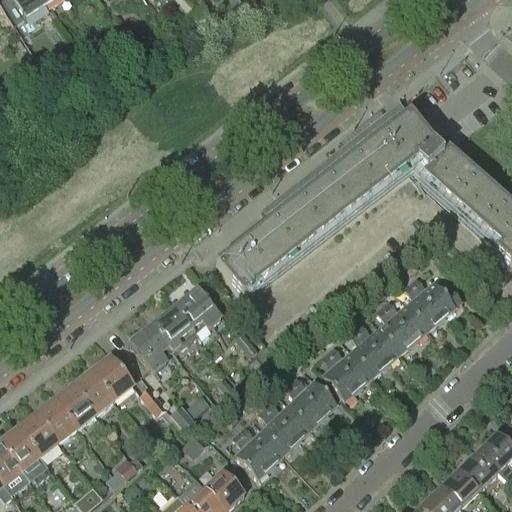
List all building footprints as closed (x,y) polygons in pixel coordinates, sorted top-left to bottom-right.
[(7,0),(22,23),(45,9),(39,0),(7,0)] [(39,0),(45,9),(58,0),(39,0)] [(228,5),(233,12),(241,7),(236,0),(228,5)] [(126,50),(117,37),(105,45),(113,58),(126,50)] [(52,60),(40,68),(48,80),(60,72),(52,60)] [(44,79),(33,61),(18,71),(29,88),(44,79)] [(25,91),(20,84),(0,94),(0,97),(2,101),(25,91)] [(269,228),(214,271),(241,305),(415,170),(424,178),(421,182),(497,254),(493,259),(510,274),(511,271),(511,216),(446,154),(442,159),(440,161),(430,153),(431,152),(408,120),(398,108),(373,128),(259,216),(269,228)] [(407,276),(410,279),(416,274),(408,265),(402,270),(407,276)] [(415,283),(408,289),(439,326),(460,308),(449,295),(443,300),(434,289),(425,296),(415,283)] [(425,337),(439,326),(408,289),(402,295),(412,307),(405,313),(425,337)] [(371,298),(379,307),(385,301),(377,293),(371,298)] [(195,296),(173,313),(194,340),(203,332),(206,336),(219,326),(195,296)] [(425,337),(405,313),(398,319),(388,307),(381,312),(412,349),(425,337)] [(357,311),(344,321),(352,330),(364,319),(357,311)] [(398,360),(412,349),(381,312),(374,318),(384,330),(378,336),(398,360)] [(171,358),(194,340),(173,313),(150,331),(157,340),(171,358)] [(342,336),(335,328),(329,334),(336,342),(342,336)] [(384,372),(398,360),(378,336),(370,342),(360,330),(353,335),(384,372)] [(162,365),(171,358),(157,340),(150,331),(128,348),(152,379),(165,369),(162,365)] [(370,383),(384,372),(353,335),(347,341),(357,353),(350,359),(370,383)] [(242,338),(234,344),(247,362),(255,356),(242,338)] [(306,352),(312,358),(319,351),(314,345),(306,352)] [(357,395),(370,383),(350,359),(343,365),(332,353),(326,358),(357,395)] [(342,407),(357,395),(326,358),(319,364),(329,376),(322,383),(342,407)] [(90,378),(112,407),(131,392),(109,363),(90,378)] [(255,392),(271,379),(261,367),(245,380),(255,392)] [(281,376),(286,383),(293,377),(287,371),(281,376)] [(278,390),(286,383),(280,377),(272,384),(278,390)] [(93,421),(112,407),(90,378),(81,385),(80,383),(70,391),(93,421)] [(295,383),(288,389),(321,424),(335,411),(314,387),(306,394),(295,383)] [(223,384),(216,389),(224,399),(231,393),(223,384)] [(309,435),(321,424),(288,389),(282,395),(293,407),(288,412),(309,435)] [(75,435),(93,421),(70,391),(60,398),(62,400),(53,406),(60,416),(75,435)] [(138,402),(155,424),(165,416),(148,394),(138,402)] [(56,450),(75,435),(60,416),(53,406),(45,413),(43,412),(33,420),(56,450)] [(246,419),(253,413),(247,406),(239,412),(246,419)] [(296,448),(309,435),(288,412),(280,419),(268,407),(263,413),(296,448)] [(180,412),(168,421),(181,437),(193,428),(180,412)] [(283,460),(296,448),(263,413),(250,426),(261,437),(283,460)] [(38,464),(56,450),(33,420),(24,427),(25,429),(16,436),(38,464)] [(226,425),(231,431),(236,426),(231,420),(226,425)] [(270,472),(283,460),(261,437),(254,444),(243,432),(237,437),(270,472)] [(218,439),(213,433),(206,440),(210,446),(218,439)] [(0,452),(20,478),(38,464),(16,436),(0,447),(0,452)] [(181,452),(192,464),(208,449),(197,437),(181,452)] [(255,486),(270,472),(237,437),(230,444),(241,456),(234,463),(255,486)] [(511,459),(494,441),(475,459),(496,481),(509,496),(511,492),(511,480),(509,477),(511,473),(511,459)] [(9,486),(20,478),(0,452),(0,491),(1,493),(10,505),(12,503),(8,499),(15,494),(9,486)] [(164,478),(177,467),(169,459),(157,470),(164,478)] [(496,481),(475,459),(456,477),(477,499),(496,481)] [(134,462),(127,468),(134,477),(142,471),(134,462)] [(127,483),(134,477),(127,468),(120,474),(127,483)] [(227,470),(202,493),(220,511),(231,511),(244,500),(241,497),(247,491),(227,470)] [(117,476),(110,482),(117,492),(125,485),(117,476)] [(463,511),(477,499),(456,477),(438,495),(453,511),(463,511)] [(142,481),(133,489),(139,496),(148,487),(142,481)] [(112,496),(117,492),(110,482),(105,487),(112,496)] [(185,511),(220,511),(202,493),(195,485),(177,502),(177,503),(184,510),(185,511)] [(124,496),(128,500),(135,500),(139,497),(132,489),(124,496)] [(10,505),(1,493),(0,491),(0,505),(4,510),(10,505)] [(453,511),(438,495),(420,511),(453,511)]
